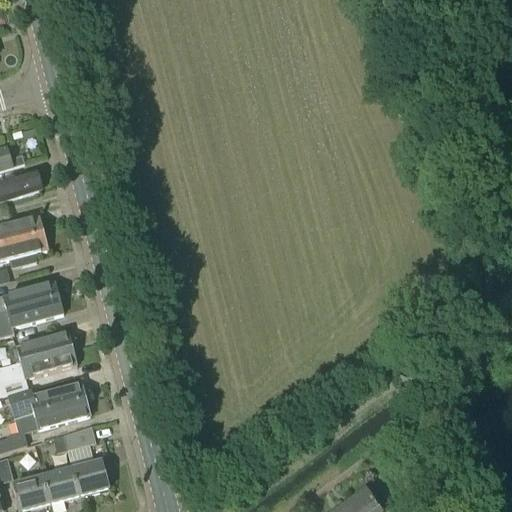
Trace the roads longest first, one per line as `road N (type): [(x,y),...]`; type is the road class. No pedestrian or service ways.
road 1 (tertiary): [(158,511),(58,85)]
road 2 (unclassified): [(215,511),(411,373),(438,398),(485,511)]
